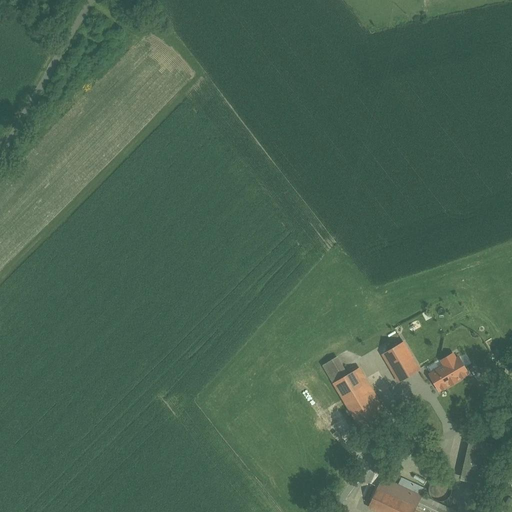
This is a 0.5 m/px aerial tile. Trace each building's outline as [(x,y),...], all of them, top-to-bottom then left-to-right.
[(452,339),(445,327),(418,343),(425,355),(452,339)] [(484,354),(472,360),(483,383),(495,377),(484,354)] [(401,357),(384,366),(408,411),(425,403),(401,357)] [(426,400),(463,380),(451,359),(415,379),(426,400)] [(386,433),(357,383),(337,395),(366,445),(386,433)] [(489,457),(470,453),(462,492),(482,496),(489,457)] [(437,480),(434,496),(451,499),(453,483),(437,480)] [(426,511),(429,505),(384,490),(376,511),(426,511)]
